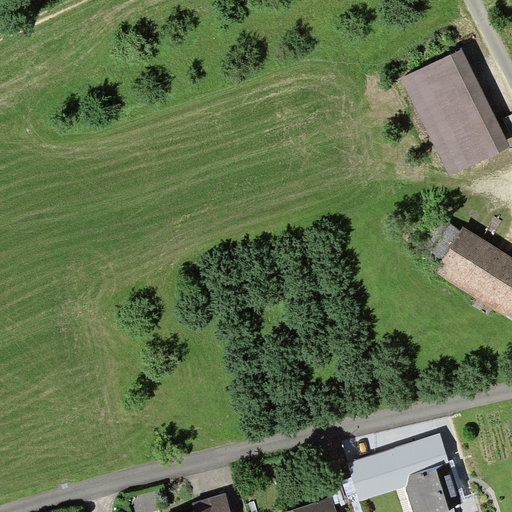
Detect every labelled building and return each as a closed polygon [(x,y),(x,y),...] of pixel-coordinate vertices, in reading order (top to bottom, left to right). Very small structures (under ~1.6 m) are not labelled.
[(456,43),(401,71),(449,164),(504,136),(456,43)] [(511,257),(459,226),(436,265),(511,310),(511,257)] [(456,461),(408,476),(418,511),(420,511),(467,498),(456,461)] [(232,511),(226,495),(174,511),(232,511)] [(337,511),(333,498),(287,511),(337,511)]
